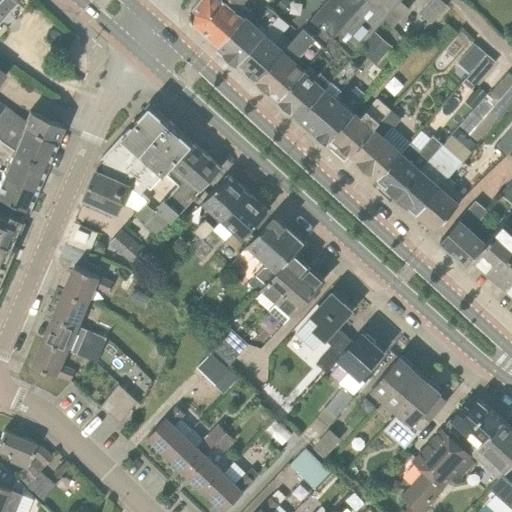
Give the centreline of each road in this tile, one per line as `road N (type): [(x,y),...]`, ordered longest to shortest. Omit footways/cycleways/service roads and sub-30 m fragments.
road 1 (primary): [(136,54),(511,386)]
road 2 (primary): [(511,350),(149,17)]
road 3 (tertiary): [(0,351),(106,104),(136,54)]
road 4 (residential): [(150,511),(59,422),(0,388)]
